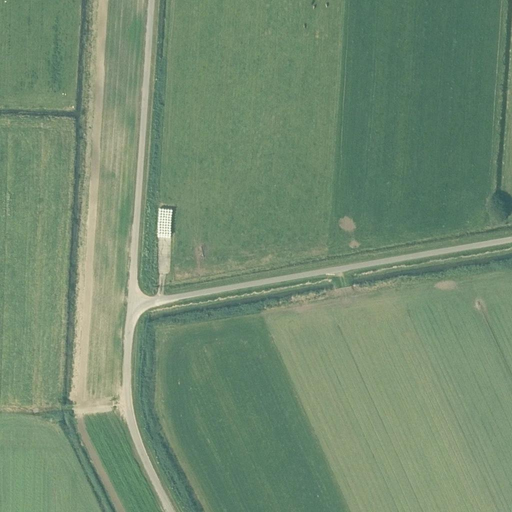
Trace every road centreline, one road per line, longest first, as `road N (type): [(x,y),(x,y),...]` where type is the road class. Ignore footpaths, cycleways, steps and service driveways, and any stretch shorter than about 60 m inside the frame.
road 1 (unclassified): [(511,240),(132,306)]
road 2 (unclassified): [(132,306),(151,0)]
road 3 (unclassified): [(171,511),(127,407),(132,306)]
